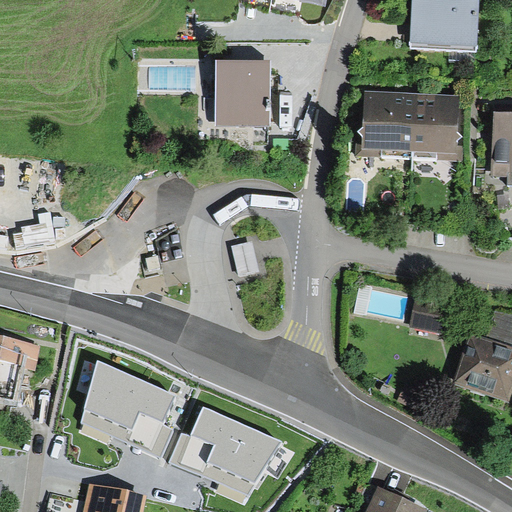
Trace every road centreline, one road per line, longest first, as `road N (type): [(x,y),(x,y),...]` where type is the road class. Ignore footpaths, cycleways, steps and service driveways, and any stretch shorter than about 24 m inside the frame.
road 1 (secondary): [(294,381),(138,324),(0,286)]
road 2 (secondary): [(511,507),(294,381)]
road 3 (residential): [(316,241),(323,114),(356,0)]
road 4 (residential): [(511,277),(316,241)]
road 5 (residential): [(294,381),(307,338),(316,241)]
